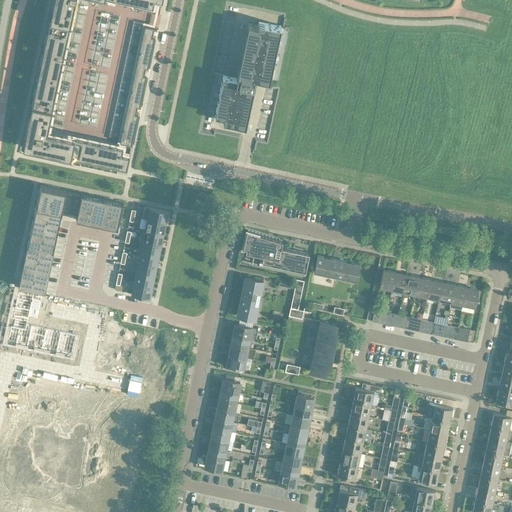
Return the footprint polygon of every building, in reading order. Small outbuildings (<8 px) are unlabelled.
[(53,0),(22,147),(126,169),(129,156),(121,154),(123,147),(46,131),(61,61),(74,0),(118,0),(152,7),(154,0),(161,2),(161,0),(53,0)] [(245,126),(255,77),(269,80),(280,26),(267,23),(258,21),(257,25),(248,23),(236,78),(222,75),(214,115),(224,117),(223,122),(245,126)] [(144,25),(119,142),(131,145),(137,114),(135,114),(137,105),(139,106),(146,75),(143,75),(145,67),(147,68),(154,37),(151,36),(153,28),(156,29),(156,28),(144,25)] [(19,285),(18,286),(44,292),(60,218),(61,212),(76,215),(76,219),(77,220),(77,217),(83,219),(83,221),(89,222),(90,220),(96,221),(95,224),(97,224),(97,222),(103,223),(103,225),(109,227),(110,224),(116,226),(115,228),(117,228),(122,203),(40,185),(40,186),(38,192),(37,199),(36,205),(35,207),(38,207),(37,213),(34,212),(33,219),(35,220),(34,226),(31,225),(31,226),(34,227),(32,233),(30,232),(28,239),(31,239),(30,246),(27,245),(27,246),(29,247),(28,253),(26,252),(24,259),(27,259),(25,265),(23,265),(23,266),(25,267),(24,273),(21,272),(20,279),(22,279),(21,285),(19,285)] [(144,207),(141,218),(165,223),(167,212),(144,207)] [(142,228),(142,229),(163,233),(165,223),(141,218),(146,219),(144,229),(142,228)] [(161,244),(163,233),(142,229),(140,239),(161,244)] [(261,262),(301,271),(305,272),(309,253),(281,247),(282,240),(246,230),(242,247),(246,248),(245,252),(263,255),(261,262)] [(158,254),(161,244),(140,239),(137,250),(158,254)] [(135,260),(156,265),(158,254),(137,250),(135,260)] [(359,264),(317,255),(313,272),(356,281),(359,264)] [(156,265),(135,260),(135,261),(137,262),(135,272),(154,275),(156,265)] [(391,289),(395,272),(383,269),(379,287),(391,289)] [(152,286),(154,275),(135,272),(133,282),(152,286)] [(395,272),(391,289),(403,292),(406,274),(395,272)] [(406,274),(403,292),(414,294),(418,277),(406,274)] [(237,315),(254,319),(263,280),(245,277),(237,315)] [(418,277),(414,294),(426,297),(430,279),(418,277)] [(296,280),(290,308),(297,309),(303,281),(296,279),(296,280)] [(430,279),(426,297),(438,299),(442,282),(430,279)] [(279,280),(278,286),(290,288),(291,282),(279,280)] [(149,297),(152,286),(133,282),(131,293),(149,297)] [(442,282),(438,299),(450,302),(454,284),(442,282)] [(465,287),(454,284),(450,302),(449,307),(461,309),(462,304),(465,287)] [(10,325),(7,341),(8,341),(7,343),(14,344),(15,342),(28,345),(27,347),(33,348),(33,346),(50,350),(49,352),(55,353),(55,351),(64,353),(64,355),(69,356),(70,354),(71,355),(76,335),(27,324),(28,316),(37,318),(43,291),(18,286),(16,298),(14,298),(12,305),(14,306),(12,318),(10,318),(8,325),(10,325)] [(478,289),(465,287),(462,304),(474,307),(478,289)] [(313,302),(311,308),(321,310),(323,304),(313,302)] [(180,304),(179,314),(190,314),(190,304),(180,304)] [(334,307),(333,312),(342,315),(344,309),(334,307)] [(301,318),(303,310),(297,309),(290,308),(288,315),(301,318)] [(374,309),(372,321),(378,322),(380,311),(374,309)] [(392,313),(389,325),(395,326),(398,314),(392,313)] [(395,326),(402,327),(404,316),(398,314),(395,326)] [(415,318),(413,330),(419,331),(421,319),(415,318)] [(419,331),(425,332),(428,321),(421,319),(419,331)] [(321,320),(310,370),(325,373),(326,367),(328,367),(336,332),(334,331),(335,323),(321,320)] [(185,332),(187,324),(176,321),(175,329),(185,332)] [(439,323),(436,335),(442,336),(445,324),(439,323)] [(235,324),(233,334),(249,338),(255,339),(257,328),(251,327),(238,324),(235,324)] [(442,336),(449,338),(451,326),(445,324),(442,336)] [(275,327),(273,336),(276,337),(279,338),(281,328),(275,327)] [(463,328),(460,340),(466,341),(469,330),(463,328)] [(469,330),(466,341),(472,343),(472,342),(475,331),(469,330)] [(233,334),(231,344),(247,348),(249,338),(233,334)] [(231,344),(229,354),(245,357),(251,359),(253,359),(255,349),(247,348),(231,344)] [(511,354),(508,353),(505,353),(503,364),(511,366),(511,354)] [(229,354),(226,364),(243,368),(245,357),(229,354)] [(298,374),(299,366),(286,363),(285,371),(298,374)] [(511,378),(511,366),(503,364),(500,376),(511,378)] [(511,391),(511,378),(500,376),(498,388),(511,391)] [(237,393),(239,382),(223,379),(221,389),(237,393)] [(0,495),(23,500),(22,502),(30,504),(30,502),(39,504),(39,506),(44,507),(45,505),(54,507),(54,509),(59,510),(59,508),(61,508),(67,480),(60,478),(59,487),(16,478),(17,472),(22,473),(35,412),(36,406),(42,407),(42,410),(47,411),(47,409),(54,410),(54,413),(58,414),(59,411),(72,414),(71,417),(76,418),(77,415),(83,416),(83,419),(88,420),(88,417),(100,420),(104,400),(20,382),(20,383),(18,382),(17,390),(18,390),(15,408),(13,408),(11,415),(13,415),(13,417),(11,416),(10,422),(12,422),(8,438),(6,438),(5,443),(7,444),(6,446),(4,445),(3,451),(5,452),(3,461),(1,460),(0,466),(0,467),(2,468),(0,476),(0,495)] [(361,388),(373,391),(380,393),(382,386),(362,382),(361,388)] [(352,400),(370,404),(372,391),(373,392),(373,391),(361,388),(354,387),(355,388),(352,400)] [(511,403),(511,391),(498,388),(495,400),(511,403)] [(235,403),(237,393),(221,389),(219,399),(235,403)] [(311,408),(313,398),(297,394),(295,405),(311,408)] [(235,403),(219,399),(217,408),(233,412),(235,403)] [(350,412),(367,416),(370,404),(352,400),(350,412)] [(432,417),(449,421),(451,409),(452,409),(452,408),(428,403),(425,416),(432,417)] [(124,404),(122,415),(141,419),(143,408),(124,404)] [(311,408),(295,405),(293,415),(309,418),(311,408)] [(231,421),(233,412),(217,408),(215,418),(231,421)] [(388,416),(395,417),(396,409),(390,408),(388,416)] [(367,416),(350,412),(347,425),(364,429),(367,416)] [(490,425),(507,429),(510,416),(511,416),(492,412),(492,413),(493,413),(490,425)] [(122,415),(120,426),(138,430),(141,419),(122,415)] [(307,428),(309,418),(293,415),(291,424),(307,428)] [(432,417),(429,429),(446,433),(449,421),(432,417)] [(229,431),(231,421),(215,418),(213,427),(229,431)] [(386,429),(392,430),(394,422),(387,421),(386,429)] [(305,437),(307,428),(291,424),(289,434),(305,437)] [(370,430),(364,429),(347,425),(344,437),(362,441),(367,442),(370,430)] [(490,425),(488,437),(505,441),(507,429),(490,425)] [(120,426),(117,436),(136,440),(138,430),(120,426)] [(227,440),(229,431),(213,427),(211,437),(227,440)] [(426,442),(443,445),(446,433),(429,429),(425,428),(422,441),(426,442)] [(303,447),(305,437),(289,434),(287,443),(303,447)] [(117,436),(115,447),(134,451),(136,440),(117,436)] [(225,450),(227,440),(211,437),(209,446),(225,450)] [(344,437),(342,450),(359,453),(362,441),(344,437)] [(505,441),(488,437),(485,449),(502,453),(508,454),(511,442),(505,441)] [(426,442),(424,454),(441,458),(443,445),(426,442)] [(301,456),(303,447),(287,443),(285,452),(301,456)] [(223,459),(225,450),(209,446),(207,456),(223,459)] [(115,447),(113,458),(132,462),(134,451),(115,447)] [(485,449),(482,462),(499,466),(502,453),(485,449)] [(31,450),(29,459),(39,461),(41,452),(31,450)] [(364,454),(359,453),(342,450),(339,462),(356,466),(361,467),(364,454)] [(299,465),(301,456),(285,452),(283,462),(299,465)] [(417,466),(421,467),(438,470),(441,458),(424,454),(420,453),(417,466)] [(221,470),(223,459),(207,456),(204,466),(221,470)] [(297,475),(299,465),(283,462),(280,472),(297,475)] [(336,474),(335,475),(354,479),(354,478),(356,466),(339,462),(336,474)] [(482,462),(480,474),(497,478),(499,466),(482,462)] [(111,464),(109,475),(128,479),(130,468),(111,464)] [(418,478),(417,479),(436,483),(436,482),(435,482),(438,470),(421,467),(418,478)] [(294,486),(297,475),(280,472),(278,482),(294,486)] [(480,474),(477,487),(494,490),(497,478),(480,474)] [(109,475),(107,486),(126,490),(128,479),(109,475)] [(387,494),(395,496),(398,482),(390,481),(387,494)] [(339,490),(336,502),(354,506),(356,496),(363,498),(365,489),(342,484),(341,490),(338,489),(338,490),(339,490)] [(107,486),(104,497),(123,501),(126,490),(107,486)] [(414,499),(431,503),(433,491),(434,491),(416,486),(416,487),(414,499)] [(477,487),(475,499),(492,503),(494,490),(477,487)] [(104,497),(102,507),(121,511),(123,501),(104,497)] [(411,511),(428,511),(431,503),(414,499),(411,511)] [(492,503),(475,499),(472,511),(471,511),(472,511),(489,511),(490,509),(495,510),(497,504),(492,503)] [(334,511),(352,511),(354,506),(336,502),(334,511)] [(502,511),(509,511),(510,504),(504,503),(502,511)]
